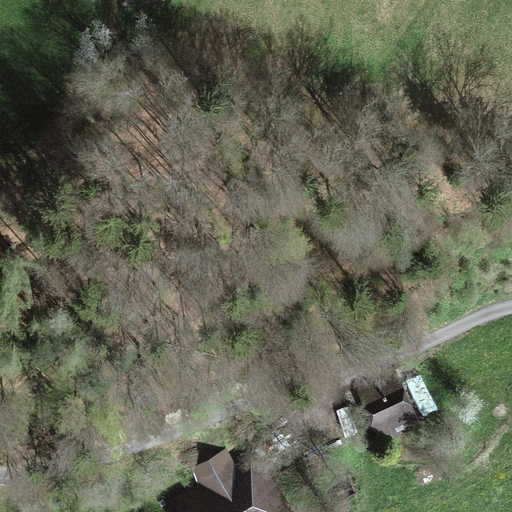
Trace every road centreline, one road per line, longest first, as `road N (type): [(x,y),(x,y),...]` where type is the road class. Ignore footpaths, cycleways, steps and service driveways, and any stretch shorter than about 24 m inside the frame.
road 1 (unclassified): [(0,476),(161,437),(511,307)]
road 2 (track): [(0,159),(35,155),(59,134),(98,16)]
